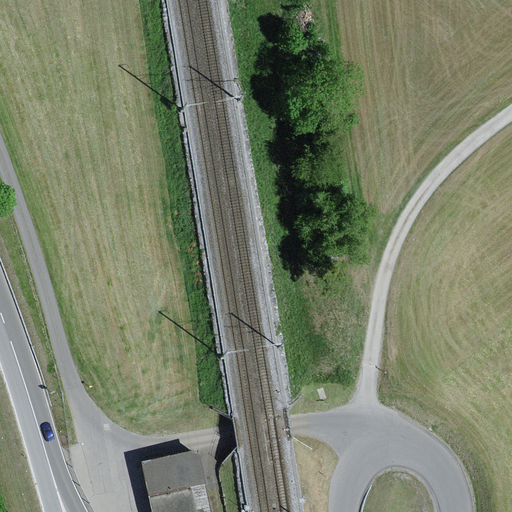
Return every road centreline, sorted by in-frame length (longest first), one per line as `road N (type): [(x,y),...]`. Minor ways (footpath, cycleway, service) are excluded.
road 1 (unclassified): [(0,151),(85,418),(134,445),(231,433)]
road 2 (track): [(346,430),(365,391),(390,256),(412,209),(452,161),(511,112)]
road 3 (motorway): [(75,511),(17,340),(0,313)]
road 4 (motorway): [(52,511),(0,340)]
